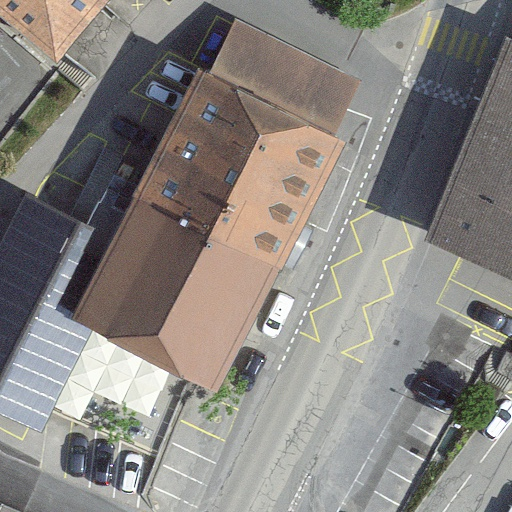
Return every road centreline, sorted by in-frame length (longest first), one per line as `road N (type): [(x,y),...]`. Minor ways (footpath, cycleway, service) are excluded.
road 1 (primary): [(459,0),(428,92),(241,511)]
road 2 (unclassified): [(117,511),(0,457)]
